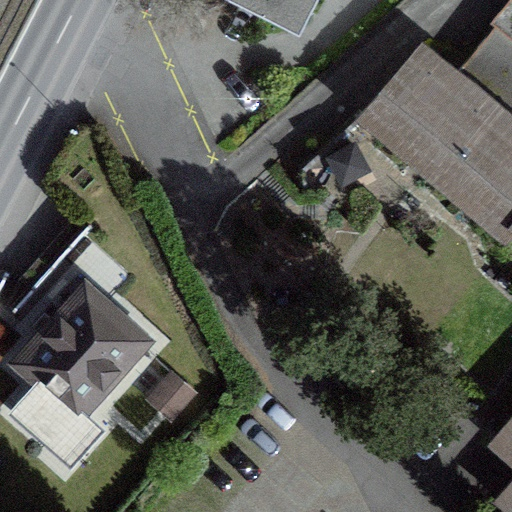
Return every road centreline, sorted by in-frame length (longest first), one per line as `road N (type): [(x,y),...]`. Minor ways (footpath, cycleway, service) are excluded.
road 1 (residential): [(77,3),(138,78),(203,255),(261,360),(423,511)]
road 2 (secondary): [(0,153),(77,3)]
